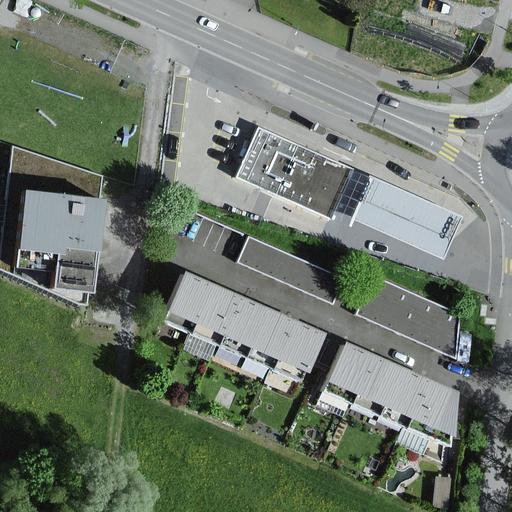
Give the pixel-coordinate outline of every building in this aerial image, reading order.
[(351,228),(355,220),(374,177),(259,127),(236,178),(351,228)] [(374,177),(355,220),(445,259),(464,217),(374,177)] [(106,200),(27,191),(20,250),(59,255),(55,290),(96,294),(106,200)] [(345,279),(249,237),(237,264),(333,306),(345,279)] [(302,383),(324,332),(186,272),(164,323),(189,334),(182,350),(209,362),(216,346),(302,383)] [(461,314),(373,275),(355,316),(456,360),(461,314)] [(452,449),(458,392),(344,342),(317,406),(342,417),(348,403),(404,427),(397,444),(423,455),(430,440),(452,449)] [(259,387),(250,383),(245,392),(255,396),(259,387)] [(452,478),(436,476),(433,506),(448,511),(452,478)]
